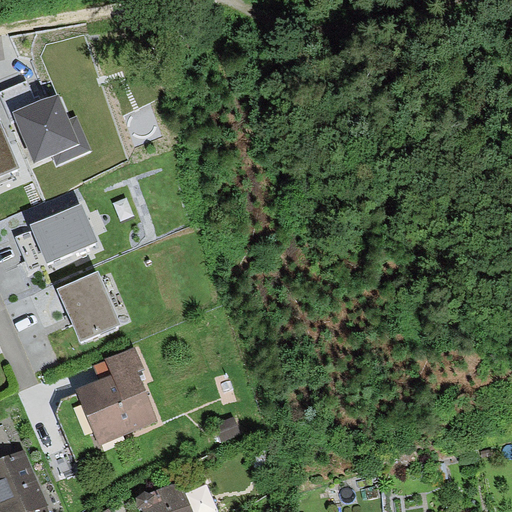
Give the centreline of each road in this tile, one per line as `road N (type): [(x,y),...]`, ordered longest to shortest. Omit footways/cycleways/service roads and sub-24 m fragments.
road 1 (track): [(444,0),(314,29),(233,0)]
road 2 (track): [(0,30),(161,0)]
road 3 (residential): [(0,300),(68,442)]
